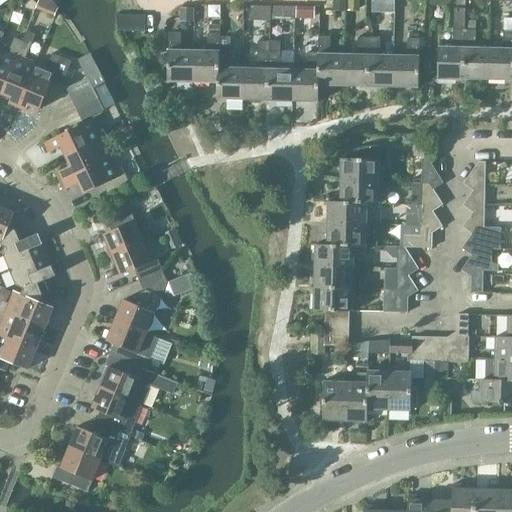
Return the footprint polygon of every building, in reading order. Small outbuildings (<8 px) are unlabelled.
[(359,0),(348,0),(349,10),(359,10),(359,0)] [(395,0),(371,0),(372,10),(395,9),(395,0)] [(345,1),(334,1),(334,12),(345,12),(345,1)] [(456,1),(455,10),(465,10),(465,1),(456,1)] [(314,6),(297,6),(297,17),(314,17),(314,6)] [(194,9),(179,9),(179,20),(194,20),(194,9)] [(439,80),(465,81),(467,22),(465,22),(465,10),(455,10),(454,10),(453,49),(440,48),(439,80)] [(511,19),(505,19),(504,50),(491,50),(490,81),(511,81),(511,19)] [(467,22),(465,81),(490,81),(491,50),(476,49),(477,22),(467,22)] [(220,26),(209,26),(209,35),(220,35),(220,26)] [(9,105),(18,109),(36,66),(24,61),(35,35),(27,32),(23,42),(1,95),(11,99),(9,105)] [(169,83),(194,84),(195,51),(181,51),(182,34),(170,34),(169,83)] [(208,51),(195,51),(194,84),(219,85),(220,38),(220,35),(209,35),(208,51)] [(344,88),(345,55),(331,55),(331,37),(320,37),(320,54),(319,88),(320,88),(344,88)] [(0,50),(0,94),(1,95),(23,42),(14,38),(7,54),(0,50)] [(230,70),(231,38),(220,38),(219,85),(218,102),(244,102),(245,70),(230,70)] [(358,55),(345,55),(344,88),(369,89),(370,38),(359,38),(358,55)] [(369,89),(394,89),(395,57),(380,56),(381,39),(370,38),(369,89)] [(408,57),(395,57),(394,89),(420,90),(420,57),(420,40),(408,40),(408,57)] [(281,61),(281,53),(279,53),(280,43),(270,43),(270,53),(269,103),(294,104),(294,71),(295,62),(281,61)] [(245,70),(244,102),(269,103),(270,53),(259,53),(258,71),(245,70)] [(309,53),(308,72),(294,71),(294,104),(320,104),(320,88),(319,88),(320,54),(309,53)] [(36,66),(18,109),(26,112),(28,106),(39,111),(52,81),(63,85),(72,63),(52,54),(46,70),(36,66)] [(98,73),(87,79),(93,90),(104,85),(98,73)] [(93,90),(87,79),(66,89),(82,121),(103,111),(93,90)] [(61,147),(66,157),(107,138),(104,131),(98,134),(92,121),(41,145),(46,154),(61,147)] [(56,174),(60,183),(110,159),(105,148),(110,145),(107,138),(66,157),(71,167),(56,174)] [(357,160),(340,159),(340,182),(380,183),(380,167),(382,167),(388,161),(388,149),(371,147),(353,151),(357,160)] [(115,169),(110,159),(60,183),(64,191),(78,184),(83,194),(103,185),(108,196),(130,186),(121,166),(115,169)] [(422,183),(429,184),(433,190),(444,184),(429,160),(422,160),(422,183)] [(478,186),(486,186),(486,163),(479,163),(465,185),(474,191),(478,186)] [(329,203),(329,204),(381,205),(381,204),(386,204),(387,195),(381,195),(381,184),(341,183),(340,204),(329,203)] [(433,212),(443,205),(433,190),(429,184),(422,183),(412,183),(411,205),(421,205),(429,205),(433,212)] [(478,207),(485,207),(486,186),(478,186),(474,191),(464,207),(474,213),(478,207)] [(329,204),(329,226),(368,227),(369,206),(380,206),(381,205),(329,204)] [(421,228),(429,228),(433,234),(443,228),(433,212),(429,205),(421,205),(421,228)] [(478,207),(474,213),(463,229),(472,235),(477,228),(485,229),(485,207),(478,207)] [(13,218),(15,212),(9,210),(8,213),(0,209),(0,247),(8,229),(13,218)] [(112,233),(104,237),(113,257),(144,244),(130,213),(108,223),(112,233)] [(9,274),(47,257),(38,237),(27,240),(24,231),(20,221),(13,218),(8,229),(0,247),(0,253),(4,255),(3,257),(9,274)] [(26,228),(30,238),(50,232),(47,221),(26,228)] [(368,237),(368,227),(329,226),(328,247),(368,248),(378,248),(378,240),(368,237)] [(433,249),(433,234),(429,228),(421,228),(421,236),(405,236),(404,248),(405,248),(433,249)] [(477,228),(472,235),(462,250),(472,256),(477,250),(484,250),(485,229),(477,228)] [(176,230),(166,235),(168,241),(178,237),(176,230)] [(136,272),(140,282),(163,273),(158,261),(152,264),(144,244),(113,257),(122,278),(136,272)] [(316,247),(315,269),(355,270),(356,256),(366,254),(366,250),(368,250),(368,248),(328,247),(316,247)] [(398,259),(398,270),(406,271),(409,276),(419,270),(405,248),(404,248),(400,248),(399,248),(398,259)] [(477,250),(472,256),(462,271),(472,277),(476,271),(484,271),(498,271),(499,266),(492,263),(484,260),(484,250),(477,250)] [(45,283),(56,278),(47,257),(9,274),(15,287),(22,290),(21,292),(20,296),(39,305),(41,300),(43,296),(49,294),(45,283)] [(355,280),(355,270),(315,269),(314,290),(355,291),(365,291),(365,284),(355,280)] [(409,276),(406,271),(398,270),(398,291),(404,291),(408,297),(418,291),(409,276)] [(472,277),(472,293),(483,294),(484,271),(476,271),(472,277)] [(124,302),(116,322),(147,335),(168,284),(163,273),(140,282),(145,293),(139,295),(135,306),(124,302)] [(189,276),(181,280),(184,287),(193,283),(189,276)] [(314,312),(326,312),(350,313),(354,313),(355,291),(314,290),(314,312)] [(398,291),(385,290),(384,313),(408,314),(408,297),(404,291),(398,291)] [(54,316),(56,311),(39,305),(20,296),(13,293),(8,304),(3,302),(0,309),(0,311),(44,329),(50,314),(54,316)] [(40,347),(37,346),(44,329),(0,311),(0,321),(1,322),(0,324),(0,335),(39,351),(40,347)] [(326,312),(326,329),(350,330),(350,313),(326,312)] [(458,333),(461,338),(469,338),(469,316),(458,316),(458,333)] [(116,322),(107,342),(115,346),(111,356),(146,371),(157,375),(161,365),(150,360),(159,340),(147,335),(116,322)] [(349,348),(350,330),(326,329),(325,347),(349,348)] [(458,333),(447,339),(447,363),(449,363),(468,364),(469,338),(461,338),(458,333)] [(34,354),(37,356),(39,351),(0,335),(0,358),(9,362),(16,365),(27,370),(34,354)] [(311,335),(311,354),(324,354),(324,347),(324,336),(311,335)] [(424,363),(424,339),(413,338),(413,341),(390,341),(390,354),(408,355),(408,362),(412,362),(423,363),(424,363)] [(508,338),(496,338),(496,350),(491,351),(491,360),(495,360),(511,360),(511,339),(508,339),(508,338)] [(436,339),(424,339),(424,363),(435,363),(436,339)] [(447,363),(447,339),(436,339),(435,363),(447,363)] [(390,341),(369,341),(369,354),(390,354),(390,341)] [(106,367),(110,368),(102,389),(144,406),(152,386),(157,375),(146,371),(111,356),(106,367)] [(0,371),(4,373),(9,362),(0,358),(0,371)] [(495,382),(511,382),(511,360),(495,360),(491,360),(486,360),(485,381),(495,381),(495,382)] [(435,363),(424,363),(423,363),(424,379),(435,379),(435,363)] [(448,379),(449,363),(447,363),(435,363),(435,379),(448,379)] [(368,384),(347,383),(346,423),(367,424),(367,412),(369,372),(368,372),(368,384)] [(367,412),(389,413),(390,373),(369,372),(367,412)] [(410,373),(390,373),(389,413),(412,413),(412,408),(417,408),(418,388),(412,388),(412,379),(413,373),(410,373)] [(475,403),(482,403),(482,404),(511,404),(511,382),(495,382),(495,381),(485,381),(483,381),(479,381),(479,392),(475,392),(472,394),(472,400),(475,403)] [(172,382),(168,392),(173,395),(178,384),(172,382)] [(323,423),(346,423),(347,383),(324,383),(323,423)] [(101,413),(97,423),(131,438),(144,406),(102,389),(93,409),(101,413)] [(79,428),(68,454),(100,467),(103,461),(119,468),(131,438),(97,423),(92,434),(79,428)] [(90,493),(100,467),(68,454),(62,468),(59,467),(54,479),(90,493)] [(474,511),(476,491),(461,491),(461,486),(454,486),(453,486),(452,498),(453,498),(452,511),(474,511)] [(490,492),(476,491),(474,511),(496,511),(497,487),(490,487),(490,492)] [(511,511),(511,492),(505,492),(505,487),(497,487),(496,511),(511,511)] [(408,511),(431,511),(432,502),(416,501),(416,497),(411,497),(408,497),(408,510),(409,510),(408,511)] [(452,498),(444,498),(444,502),(432,502),(431,511),(452,511),(453,498),(452,498)]
